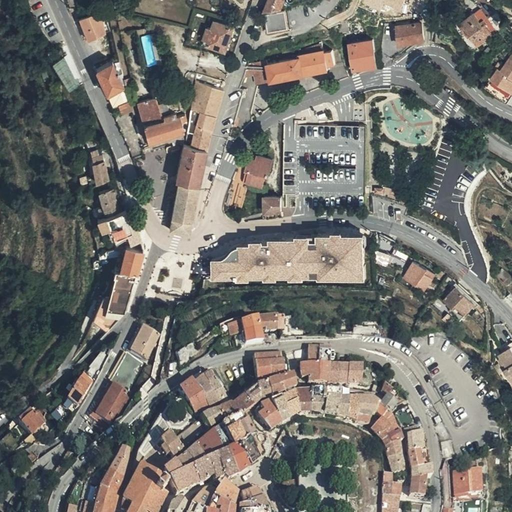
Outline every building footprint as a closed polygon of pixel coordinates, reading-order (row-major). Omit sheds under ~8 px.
[(285,0),(268,0),(265,11),(283,7),(285,0)] [(481,6),(457,24),(472,46),(476,47),(479,45),(477,41),(493,30),(495,34),(499,31),(481,6)] [(85,15),(79,17),(88,40),(106,33),(100,10),(85,15)] [(267,15),(270,30),(288,27),(285,12),(267,15)] [(207,44),(227,50),(235,26),(215,20),(213,28),(208,27),(204,38),(209,40),(207,44)] [(348,20),(344,20),(344,22),(342,22),(340,31),(349,30),(348,20)] [(399,45),(426,40),(422,21),(396,25),(399,45)] [(493,30),(477,41),(479,45),(495,34),(493,30)] [(436,31),(435,43),(436,43),(445,44),(446,31),(436,31)] [(355,69),(378,64),(373,38),(349,43),(355,69)] [(266,60),(251,63),(254,76),(256,84),(329,68),(329,66),(336,64),(332,49),(326,51),(325,48),(300,54),(301,56),(267,63),(266,60)] [(511,53),(505,64),(502,68),(499,67),(486,85),(508,102),(511,95),(511,53)] [(66,56),(53,62),(71,90),(80,85),(66,56)] [(97,68),(114,105),(129,99),(129,98),(113,61),(97,68)] [(247,64),(243,78),(254,76),(251,63),(247,64)] [(132,76),(124,77),(127,93),(135,91),(132,76)] [(195,80),(185,142),(207,147),(223,88),(195,80)] [(137,100),(143,122),(176,113),(175,109),(161,113),(155,95),(137,100)] [(176,113),(143,122),(150,145),(177,137),(184,135),(182,130),(185,129),(182,119),(180,112),(176,113)] [(183,143),(175,179),(178,179),(198,184),(207,147),(185,142),(183,143)] [(100,150),(98,147),(90,148),(93,159),(102,156),(100,150)] [(250,172),(247,182),(262,186),(266,176),(268,176),(273,160),(258,155),(256,160),(250,158),(246,171),(250,172)] [(102,156),(93,159),(98,178),(107,175),(102,156)] [(102,199),(115,194),(111,179),(105,181),(106,187),(100,189),(102,199)] [(198,184),(178,179),(178,183),(175,198),(172,217),(191,220),(198,184)] [(178,183),(170,182),(167,197),(175,198),(178,183)] [(99,216),(120,210),(115,194),(102,199),(96,201),(91,203),(96,217),(99,216)] [(266,219),(282,217),(281,210),(281,197),(265,197),(264,213),(265,213),(265,219),(266,219)] [(127,207),(123,209),(120,210),(99,216),(103,229),(113,227),(110,218),(121,216),(124,224),(126,231),(130,230),(132,239),(140,238),(137,227),(134,213),(129,215),(127,207)] [(124,224),(121,216),(110,218),(113,227),(124,224)] [(189,232),(191,220),(172,217),(170,228),(189,232)] [(60,262),(55,224),(40,225),(44,264),(60,262)] [(115,236),(127,235),(126,231),(124,224),(113,227),(115,236)] [(215,256),(215,277),(368,277),(368,229),(299,231),(299,235),(273,235),(273,240),(241,241),(237,243),(231,250),(226,254),(220,255),(215,256)] [(380,249),(391,253),(395,243),(380,235),(380,249)] [(107,268),(116,269),(120,270),(124,247),(103,248),(101,248),(101,253),(108,253),(107,268)] [(138,273),(142,252),(124,247),(120,270),(135,272),(138,273)] [(425,291),(435,274),(414,261),(404,278),(425,291)] [(130,300),(133,301),(135,292),(132,292),(135,272),(120,270),(116,269),(114,275),(119,278),(115,297),(130,300)] [(510,275),(503,269),(498,274),(505,281),(504,282),(507,286),(511,283),(506,279),(510,275)] [(461,320),(479,300),(473,294),(471,296),(458,284),(443,300),(449,306),(448,307),(451,309),(451,310),(461,320)] [(130,310),(130,300),(115,297),(109,297),(100,321),(114,330),(130,310)] [(451,319),(446,313),(440,319),(445,325),(451,319)] [(240,319),(218,328),(221,338),(226,337),(224,329),(241,325),(240,319)] [(227,336),(228,339),(231,338),(241,335),(258,331),(263,330),(264,332),(275,331),(274,321),(274,319),(256,321),(241,325),(224,329),(226,337),(227,336)] [(288,320),(277,321),(278,331),(282,331),(282,329),(289,329),(288,320)] [(138,326),(126,351),(127,351),(146,362),(159,337),(138,326)] [(241,335),(244,346),(261,342),(262,342),(260,336),(258,331),(241,335)] [(231,338),(235,351),(237,350),(244,346),(241,335),(231,338)] [(65,356),(72,361),(79,347),(76,346),(71,343),(65,356)] [(511,343),(504,349),(506,351),(500,356),(508,368),(506,370),(511,378),(511,343)] [(329,350),(319,349),(318,366),(307,366),(299,367),(300,379),(307,378),(307,383),(327,383),(329,350)] [(318,366),(319,349),(307,349),(307,366),(318,366)] [(338,354),(329,350),(327,383),(337,384),(338,367),(338,354)] [(144,364),(126,354),(113,375),(88,418),(108,429),(116,414),(120,416),(131,397),(127,394),(144,364)] [(252,357),(255,380),(269,379),(283,375),(281,362),(277,363),(277,355),(252,357)] [(338,367),(337,384),(359,385),(360,367),(338,367)] [(199,375),(198,375),(212,397),(216,403),(225,399),(206,371),(199,375)] [(198,375),(189,382),(202,401),(212,397),(198,375)] [(291,376),(278,381),(282,394),(295,389),(291,376)] [(75,386),(85,393),(88,388),(78,381),(75,386)] [(282,394),(278,381),(266,384),(271,399),(282,394)] [(202,401),(189,382),(177,391),(194,415),(206,408),(202,401)] [(382,388),(379,393),(384,399),(379,405),(374,415),(379,419),(385,413),(387,415),(388,414),(395,405),(396,406),(402,402),(383,383),(382,388)] [(271,399),(266,384),(254,387),(255,388),(259,402),(271,399)] [(375,385),(372,392),(379,395),(379,393),(382,388),(375,385)] [(76,407),(85,393),(75,386),(66,401),(76,407)] [(259,402),(255,388),(244,397),(251,408),(259,402)] [(309,414),(322,415),(324,391),(309,391),(309,393),(309,414)] [(335,417),(339,391),(324,391),(322,415),(335,417)] [(335,417),(346,419),(348,399),(347,394),(339,391),(335,417)] [(298,414),(309,414),(309,393),(293,394),(298,414)] [(288,420),(298,414),(293,394),(279,399),(288,420)] [(212,397),(202,401),(206,408),(216,403),(212,397)] [(251,408),(244,397),(231,407),(230,406),(218,410),(222,421),(225,425),(230,432),(243,424),(239,418),(247,411),(251,408)] [(370,415),(374,415),(379,405),(370,398),(355,398),(355,399),(355,411),(370,415)] [(280,424),(288,420),(279,399),(268,404),(280,424)] [(368,425),(370,415),(355,411),(355,399),(348,399),(346,419),(368,425)] [(154,413),(160,403),(157,401),(151,412),(154,413)] [(269,432),(280,424),(268,404),(258,408),(261,414),(256,417),(260,423),(269,432)] [(17,423),(31,438),(44,425),(44,424),(43,422),(43,414),(35,406),(17,423)] [(397,416),(406,410),(405,407),(396,413),(397,416)] [(222,421),(218,410),(206,414),(201,418),(209,429),(222,421)] [(393,436),(398,433),(391,418),(388,414),(387,415),(385,413),(379,419),(387,425),(393,436)] [(381,442),(393,436),(387,425),(379,419),(379,420),(369,430),(378,439),(381,442)] [(245,423),(243,424),(230,432),(225,425),(220,428),(231,450),(236,447),(239,451),(248,445),(253,438),(245,423)] [(92,442),(100,434),(94,428),(86,435),(92,442)] [(231,450),(220,428),(212,433),(223,454),(225,453),(236,477),(249,468),(239,451),(236,447),(231,450)] [(417,428),(404,430),(405,436),(419,433),(417,428)] [(223,454),(212,433),(202,441),(214,458),(223,454)] [(401,441),(398,433),(393,436),(381,442),(381,443),(384,447),(397,443),(401,441)] [(420,436),(420,433),(419,433),(405,436),(407,452),(421,451),(420,436)] [(167,436),(158,444),(162,449),(167,456),(171,460),(182,452),(167,436)] [(294,436),(289,439),(295,448),(301,447),(305,448),(309,450),(316,451),(317,438),(294,436)] [(255,438),(253,438),(248,445),(257,462),(263,458),(263,455),(260,449),(262,447),(263,443),(261,440),(259,438),(257,437),(255,438)] [(214,458),(202,441),(194,449),(193,449),(184,456),(193,467),(199,465),(214,458)] [(400,456),(397,443),(384,447),(387,459),(400,456)] [(248,445),(239,451),(249,468),(257,462),(248,445)] [(16,456),(23,451),(20,447),(13,452),(16,456)] [(162,449),(158,452),(164,459),(167,456),(162,449)] [(71,453),(67,451),(50,480),(53,482),(71,453)] [(428,467),(426,451),(425,451),(421,451),(407,452),(410,469),(428,467)] [(125,466),(127,454),(119,452),(107,474),(121,481),(125,466)] [(225,453),(223,454),(214,458),(222,478),(227,481),(236,477),(225,453)] [(30,465),(35,461),(30,456),(25,460),(30,465)] [(193,467),(184,456),(170,466),(171,466),(177,476),(189,470),(193,467)] [(402,473),(400,456),(387,459),(392,474),(396,482),(403,482),(402,473)] [(222,478),(214,458),(199,465),(206,481),(211,478),(213,482),(222,478)] [(206,481),(199,465),(193,467),(189,470),(197,486),(206,481)] [(177,476),(171,466),(162,474),(166,481),(165,482),(174,497),(185,491),(197,486),(189,470),(177,476)] [(430,477),(429,467),(428,467),(410,469),(410,479),(425,478),(430,477)] [(9,473),(13,477),(19,472),(14,468),(9,473)] [(120,511),(122,511),(157,511),(165,497),(160,493),(163,489),(159,485),(161,480),(156,477),(138,468),(121,501),(120,511)] [(477,493),(476,471),(453,472),(454,495),(461,494),(461,497),(471,497),(471,494),(477,493)] [(117,497),(121,481),(107,474),(98,489),(117,497)] [(390,477),(382,475),(380,511),(395,511),(399,487),(390,486),(390,477)] [(422,497),(425,478),(410,479),(409,495),(422,497)] [(296,482),(275,483),(275,491),(296,490),(296,482)] [(221,484),(217,491),(212,488),(202,491),(189,506),(200,511),(218,511),(219,504),(232,510),(233,503),(235,496),(221,484)] [(92,511),(113,511),(114,508),(117,497),(98,489),(98,490),(94,506),(92,511)] [(252,501),(260,499),(256,489),(248,491),(252,501)] [(238,506),(237,511),(255,511),(252,501),(248,491),(240,495),(240,496),(242,505),(238,506)] [(265,511),(265,510),(260,499),(252,501),(255,511),(265,511)] [(166,511),(181,511),(184,505),(179,501),(170,505),(166,511)]
